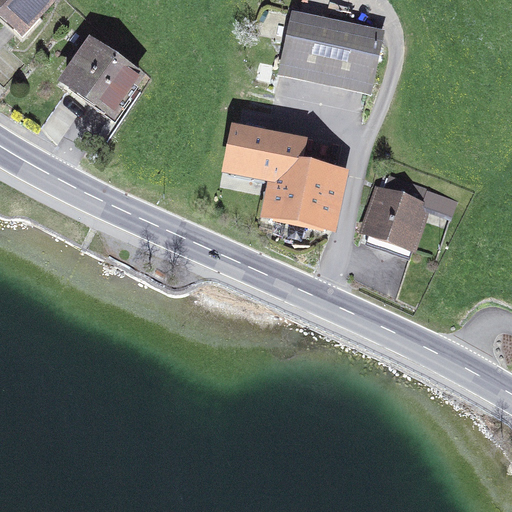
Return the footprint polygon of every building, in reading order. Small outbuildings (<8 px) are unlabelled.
[(0,0),(25,19),(39,0),(0,0)] [(377,31),(289,16),(279,74),(367,89),(377,31)] [(106,38),(75,81),(109,105),(140,62),(106,38)] [(245,137),(241,175),(293,181),(288,217),(341,224),(350,149),(245,137)] [(432,191),(380,182),(372,223),(425,233),(432,191)]
